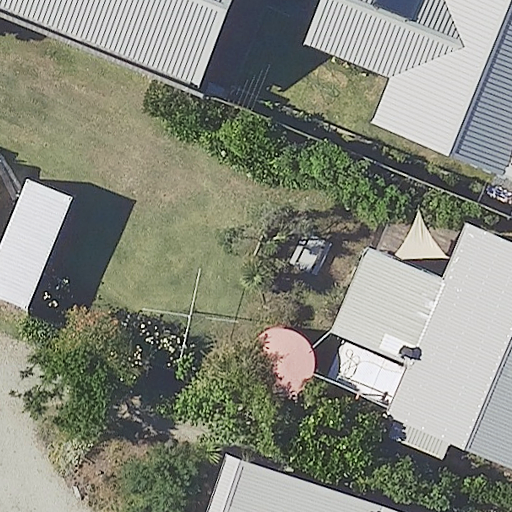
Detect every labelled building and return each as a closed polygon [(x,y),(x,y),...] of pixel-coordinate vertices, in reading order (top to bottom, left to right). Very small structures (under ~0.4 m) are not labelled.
[(232,0),(0,0),(0,16),(194,95),(232,0)] [(511,0),(324,0),(306,46),(389,80),(371,125),(511,181),(511,0)] [(0,302),(27,313),(69,198),(16,178),(0,222),(0,302)] [(511,244),(462,228),(444,282),(362,254),(311,399),(511,469),(511,244)] [(414,511),(227,448),(204,511),(414,511)]
